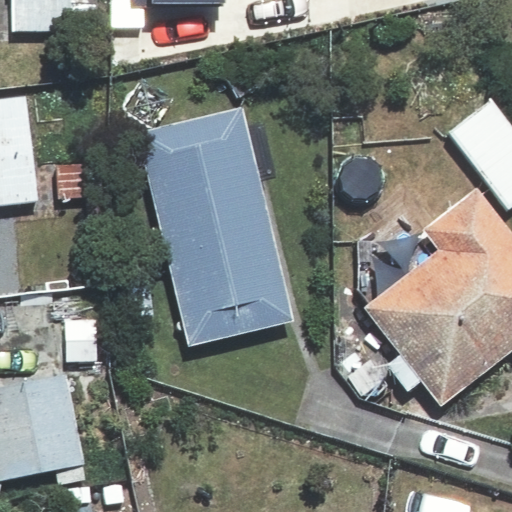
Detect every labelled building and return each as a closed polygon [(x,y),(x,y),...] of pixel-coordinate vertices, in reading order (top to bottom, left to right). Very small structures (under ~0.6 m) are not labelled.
[(93,0),(0,0),(0,28),(93,30),(93,0)] [(254,0),(149,0),(157,44),(259,28),(254,0)] [(20,90),(0,92),(0,199),(31,196),(20,90)] [(511,118),(491,90),(441,126),(495,199),(511,186),(511,118)] [(230,109),(122,137),(174,340),(283,312),(230,109)] [(511,240),(465,183),(414,225),(427,240),(353,301),(434,400),(501,345),(511,358),(511,240)] [(58,374),(0,385),(0,466),(73,451),(58,374)]
